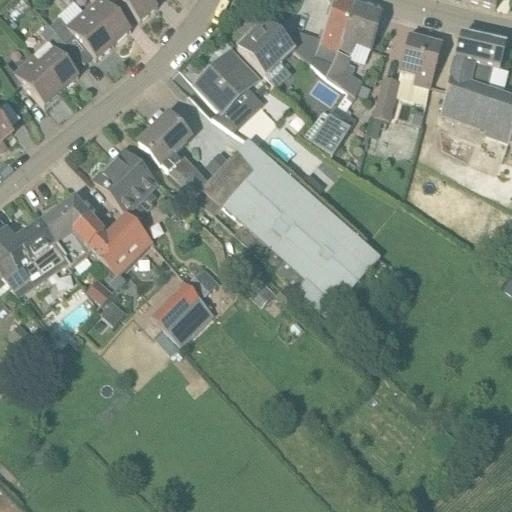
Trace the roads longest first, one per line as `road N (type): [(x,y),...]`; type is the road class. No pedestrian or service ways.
road 1 (unclassified): [(0,192),(158,63),(211,0)]
road 2 (tertiary): [(511,34),(386,0)]
